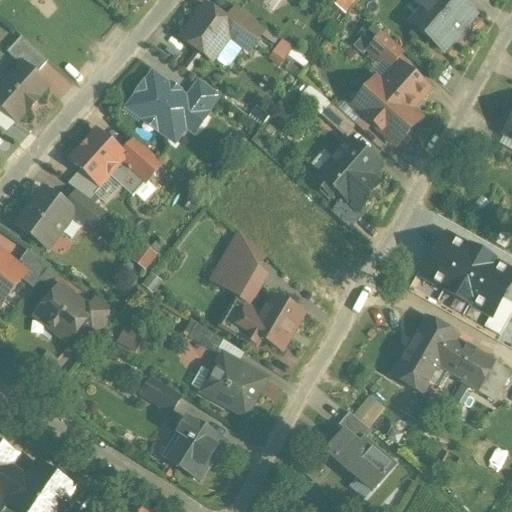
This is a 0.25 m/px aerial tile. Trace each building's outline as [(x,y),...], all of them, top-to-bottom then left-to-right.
[(356,0),(332,0),(333,0),(349,11),(356,0)] [(457,0),(440,0),(428,14),(423,10),(411,24),(444,53),(476,16),(457,0)] [(206,7),(182,40),(212,62),(215,58),(219,58),(225,49),(224,45),(230,37),(236,29),(227,22),(206,7)] [(266,30),(237,9),(227,22),(236,29),(230,37),(250,52),(266,30)] [(405,49),(384,30),(370,45),(391,64),(405,49)] [(297,45),(286,36),(272,55),(283,63),(297,45)] [(48,62),(22,38),(7,54),(21,66),(22,66),(35,77),(48,62)] [(21,66),(0,90),(0,107),(17,122),(26,112),(28,113),(40,100),(38,98),(47,88),(35,77),(22,66),(21,66)] [(400,67),(383,86),(376,80),(352,107),(397,148),(403,141),(403,140),(410,133),(407,131),(419,118),(411,111),(429,91),(417,81),(417,82),(400,67)] [(188,100),(153,75),(146,84),(145,83),(137,95),(138,96),(128,109),(175,144),(200,111),(200,110),(188,100)] [(199,85),(188,100),(200,110),(200,111),(206,115),(218,99),(199,85)] [(305,96),(317,109),(327,100),(316,87),(305,96)] [(356,127),(332,105),(322,117),(346,138),(356,127)] [(122,155),(97,132),(71,161),(99,187),(122,161),(125,158),(122,155)] [(511,138),(506,135),(500,145),(511,151),(511,138)] [(163,164),(136,140),(122,155),(125,158),(122,161),(146,183),(163,164)] [(351,142),(315,183),(331,197),(336,192),(343,198),(359,212),(372,197),(370,196),(379,186),(371,179),(381,168),(351,142)] [(67,206),(45,190),(17,227),(47,250),(72,216),(75,213),(67,206)] [(106,214),(77,192),(67,206),(75,213),(72,216),(93,232),(106,214)] [(359,212),(343,198),(330,213),(350,230),(362,215),(359,212)] [(511,269),(445,231),(418,279),(492,321),(511,285),(511,269)] [(267,259),(240,235),(213,282),(232,294),(249,264),(258,270),(267,259)] [(157,256),(142,246),(131,261),(146,271),(157,256)] [(52,267),(28,251),(20,263),(24,266),(21,270),(27,274),(22,280),(34,290),(52,267)] [(0,253),(0,305),(1,306),(22,280),(27,274),(21,270),(0,253)] [(258,270),(249,264),(232,294),(231,295),(250,306),(268,275),(258,270)] [(61,288),(51,300),(46,300),(39,309),(39,314),(37,318),(66,341),(77,328),(83,327),(93,314),(89,311),(61,288)] [(304,316),(273,298),(263,315),(249,307),(237,328),(251,336),(248,342),(256,346),(260,339),(283,353),(304,316)] [(117,313),(97,299),(89,311),(93,314),(83,327),(97,338),(117,313)] [(457,337),(427,320),(394,378),(423,396),(431,383),(455,340),(457,337)] [(224,341),(197,326),(189,339),(216,355),(224,341)] [(145,337),(128,327),(118,345),(135,355),(145,337)] [(511,372),(455,340),(431,383),(440,388),(447,375),(494,402),(511,372)] [(266,381),(224,357),(203,394),(245,418),(266,381)] [(181,400),(151,380),(141,396),(172,415),(172,414),(181,400)] [(372,433),(349,414),(337,429),(343,434),(344,434),(359,447),(363,442),(364,442),(372,433)] [(223,442),(187,420),(187,421),(177,436),(183,440),(169,463),(201,483),(211,465),(209,464),(223,442)] [(364,442),(363,442),(359,447),(344,434),(343,434),(326,454),(372,493),(394,468),(364,442)] [(0,454),(0,477),(11,461),(0,454)] [(40,471),(15,506),(23,511),(50,511),(66,489),(40,471)]
